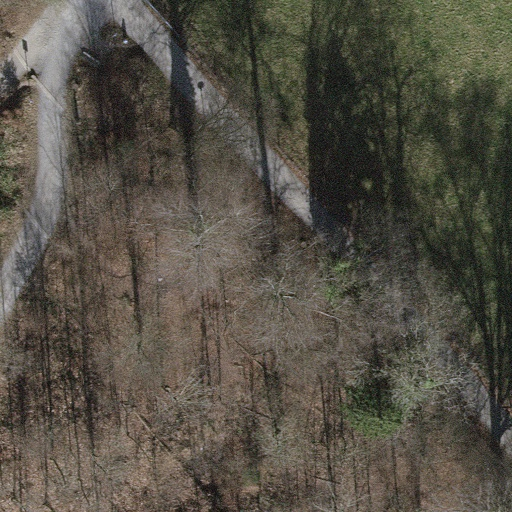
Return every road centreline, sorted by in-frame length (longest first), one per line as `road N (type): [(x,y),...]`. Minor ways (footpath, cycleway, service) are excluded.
road 1 (track): [(511,440),(116,0)]
road 2 (track): [(71,9),(48,174),(0,291)]
